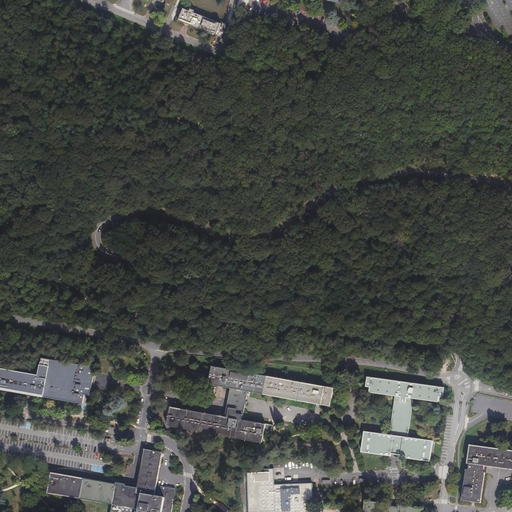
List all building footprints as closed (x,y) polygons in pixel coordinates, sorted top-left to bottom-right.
[(215,35),(219,23),(192,13),(193,10),(189,8),(188,10),(182,8),(177,21),(215,35)] [(0,387),(47,395),(53,360),(41,358),(38,376),(0,369),(0,387)] [(94,367),(53,360),(47,395),(81,401),(81,395),(89,396),(92,381),(93,373),(94,367)] [(211,367),(209,377),(208,384),(225,387),(229,388),(246,391),(318,404),(330,406),(333,388),(211,367)] [(208,384),(209,377),(192,374),(193,371),(186,370),(186,373),(176,371),(174,379),(181,381),(181,380),(199,383),(199,384),(204,385),(204,384),(208,384)] [(443,398),(444,388),(367,378),(366,387),(370,388),(369,393),(393,396),(412,399),(439,403),(439,397),(443,398)] [(246,391),(229,388),(225,409),(224,417),(241,420),(242,415),(245,398),(246,391)] [(408,430),(412,399),(393,396),(389,428),(394,429),(393,436),(388,436),(364,432),(361,453),(391,457),(391,454),(395,455),(400,456),(400,458),(430,462),(432,445),(433,442),(406,438),(403,438),(404,430),(408,430)] [(224,417),(169,407),(166,426),(261,443),(265,424),(241,420),(224,417)] [(511,451),(470,445),(467,464),(470,464),(469,471),(467,470),(463,501),(481,504),(483,489),(485,474),(484,473),(485,466),(488,467),(509,470),(511,470),(511,451)] [(118,484),(53,471),(48,494),(111,505),(109,511),(169,511),(174,488),(159,486),(164,457),(164,454),(165,452),(146,449),(144,452),(140,483),(139,487),(133,487),(128,486),(128,484),(118,482),(118,484)] [(274,511),(273,486),(273,483),(272,470),(263,470),(263,473),(246,474),(246,478),(247,511),(274,511)] [(279,486),(273,486),(274,511),(312,511),(311,485),(305,485),(301,485),(297,485),(288,485),(279,486)] [(422,511),(423,510),(396,507),(396,508),(390,508),(390,505),(364,502),(362,511),(422,511)]
